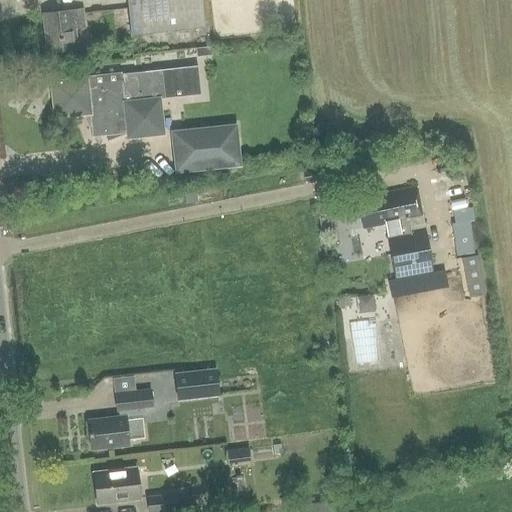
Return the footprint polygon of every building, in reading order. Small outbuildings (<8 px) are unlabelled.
[(127,0),(131,36),(204,28),(200,0),(127,0)] [(48,52),(77,49),(75,29),(84,28),(82,10),(43,14),(48,52)] [(210,47),(194,49),(195,58),(211,57),(210,47)] [(68,80),(50,82),(55,118),(91,114),(93,137),(106,135),(108,140),(125,134),(125,133),(128,133),(128,138),(164,134),(160,99),(166,99),(199,95),(196,66),(122,75),(122,80),(88,84),(87,78),(85,72),(68,79),(68,80)] [(236,125),(172,132),(176,172),(240,165),(236,125)] [(303,174),(305,183),(318,179),(316,171),(303,174)] [(410,229),(408,221),(421,218),(414,188),(377,196),(378,198),(358,203),(364,228),(384,224),(395,279),(433,272),(425,227),(410,229)] [(450,223),(454,255),(473,253),(469,221),(450,223)] [(476,255),(460,257),(466,297),(483,294),(476,255)] [(336,297),(337,307),(351,305),(350,295),(336,297)] [(215,370),(174,374),(175,386),(177,399),(190,398),(217,395),(215,370)] [(119,416),(87,420),(91,450),(129,446),(128,440),(144,438),(140,408),(152,406),(150,390),(134,391),(113,394),(114,410),(118,410),(119,416)] [(97,503),(139,499),(136,469),(94,474),(97,503)] [(147,511),(171,511),(180,511),(178,493),(146,497),(147,511)] [(337,511),(336,500),(299,506),(300,511),(337,511)]
